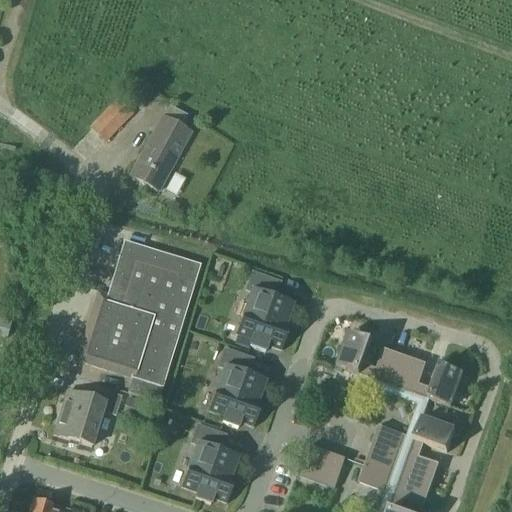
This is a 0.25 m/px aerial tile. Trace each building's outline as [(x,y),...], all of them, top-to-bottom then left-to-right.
[(88,132),(104,148),(131,119),(115,104),(88,132)] [(129,181),(158,196),(189,138),(160,123),(129,181)] [(225,279),(233,257),(218,252),(210,274),(225,279)] [(104,309),(94,306),(76,365),(106,375),(109,365),(133,372),(130,382),(162,392),(195,284),(119,261),(104,309)] [(279,285),(251,275),(244,293),(249,295),(234,337),(250,343),(248,349),(264,355),(266,349),(280,354),(288,331),(284,329),(292,307),(273,301),(279,285)] [(357,336),(375,333),(374,324),(356,326),(357,336)] [(348,336),(336,370),(372,383),(369,391),(417,408),(406,440),(378,430),(358,487),(382,495),(375,511),(401,511),(404,504),(424,511),(439,468),(419,461),(424,448),(447,456),(455,433),(422,422),(428,403),(451,411),(462,377),(439,369),(431,393),(418,388),(425,368),(383,353),(376,373),(363,368),(371,345),(348,336)] [(251,362),(223,352),(216,369),(222,371),(206,414),(222,420),(220,425),(236,431),(238,425),(252,430),(261,407),(257,406),(264,384),(246,377),(251,362)] [(95,405),(66,396),(63,407),(64,408),(58,428),(56,428),(53,439),(91,451),(102,416),(115,420),(121,400),(98,393),(95,405)] [(224,438),(195,428),(189,446),(194,448),(179,490),(195,496),(193,502),(209,507),(211,502),(225,507),(233,483),(229,482),(237,460),(218,453),(224,438)] [(345,463),(307,449),(297,479),(334,493),(345,463)]
